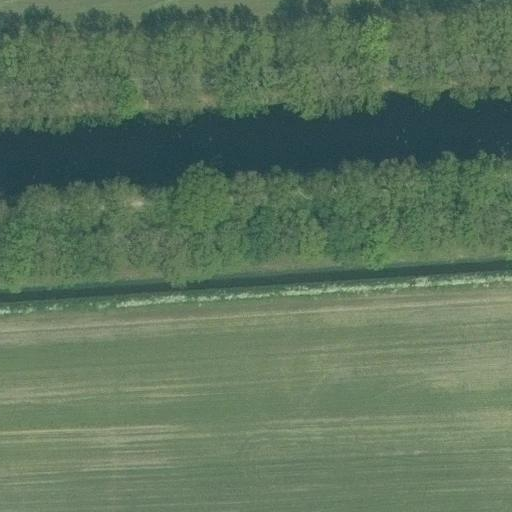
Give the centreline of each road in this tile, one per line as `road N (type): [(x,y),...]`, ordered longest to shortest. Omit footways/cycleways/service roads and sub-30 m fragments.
road 1 (tertiary): [(0,254),(511,219)]
road 2 (unclassified): [(0,93),(511,61)]
